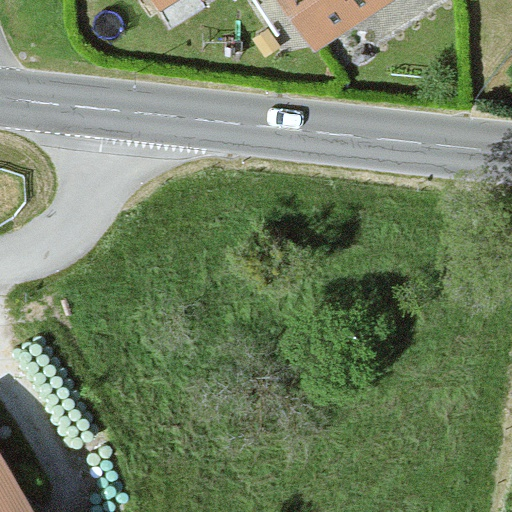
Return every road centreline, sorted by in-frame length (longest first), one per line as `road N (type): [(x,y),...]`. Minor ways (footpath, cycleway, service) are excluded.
road 1 (secondary): [(122,111),(511,155)]
road 2 (residential): [(0,257),(83,218),(122,111)]
road 3 (secondary): [(0,96),(122,111)]
